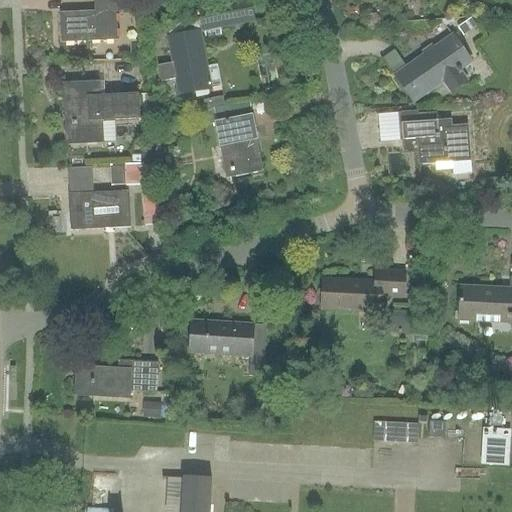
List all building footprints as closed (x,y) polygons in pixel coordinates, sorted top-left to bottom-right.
[(125,11),(124,0),(95,0),(96,12),(62,13),(64,41),(61,41),(61,43),(117,40),(116,12),(125,11)] [(255,10),(237,13),(234,0),(231,0),(200,6),(202,20),(168,27),(170,37),(168,38),(173,64),(160,67),(163,82),(175,80),(179,97),(213,91),(213,88),(221,87),(217,66),(209,68),(203,36),(206,36),(206,38),(222,36),(220,28),(257,21),(255,10)] [(460,71),(472,63),(454,36),(396,76),(410,97),(421,89),(425,95),(444,82),(451,93),(468,82),(460,71)] [(103,121),(142,119),(140,95),(102,97),(101,81),(64,83),(67,145),(104,143),(103,121)] [(263,172),(252,117),(217,123),(227,179),(263,172)] [(451,121),(437,122),(402,125),(404,142),(418,141),(420,166),(436,164),(437,172),(454,170),(453,163),(470,162),(467,126),(452,128),(451,121)] [(94,193),(93,181),(69,182),(71,230),(132,227),(130,191),(94,193)] [(404,297),(405,272),(376,271),(376,280),(323,278),(321,310),(380,312),(380,296),(404,297)] [(511,323),(511,277),(510,289),(461,287),(459,321),(511,323)] [(411,333),(412,313),(392,311),(391,332),(411,333)] [(263,377),(266,326),(192,321),(190,353),(251,357),(249,376),(263,377)] [(157,393),(158,364),(117,361),(117,369),(76,367),(74,396),(131,400),(131,392),(157,393)] [(149,405),(148,417),(160,418),(161,406),(149,405)] [(510,465),(511,430),(484,428),(483,463),(510,465)] [(209,511),(211,479),(183,478),(181,511),(209,511)]
